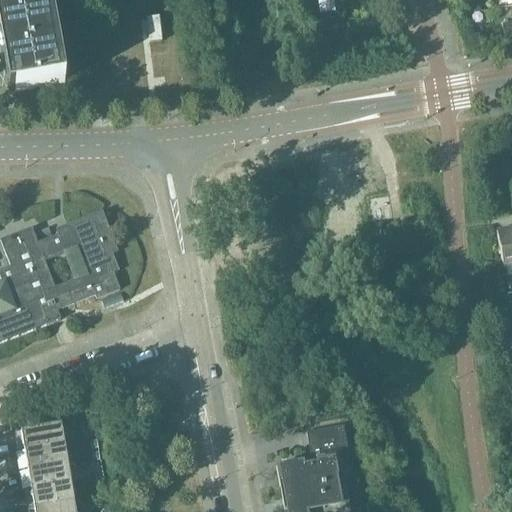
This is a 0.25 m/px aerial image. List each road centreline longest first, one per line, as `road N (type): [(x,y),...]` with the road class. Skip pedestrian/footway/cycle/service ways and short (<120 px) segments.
road 1 (tertiary): [(158,144),(511,88)]
road 2 (unclassified): [(0,398),(196,331)]
road 3 (unclassified): [(196,331),(158,144)]
road 4 (unclassified): [(230,511),(196,331)]
road 5 (tertiary): [(0,149),(158,144)]
